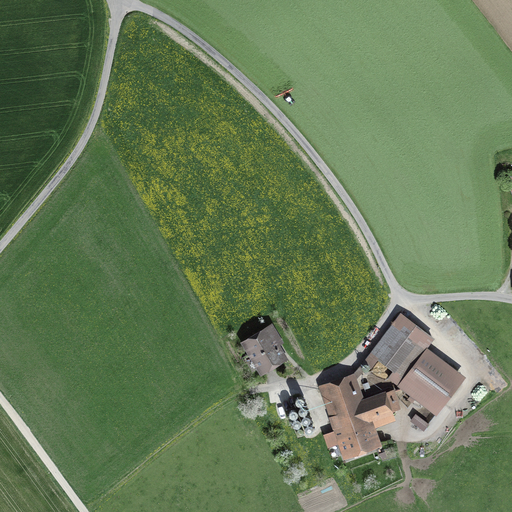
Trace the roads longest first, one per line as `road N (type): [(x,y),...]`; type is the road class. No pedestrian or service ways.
road 1 (unclassified): [(127,0),(196,39),(276,111),(347,199),(399,293),(511,299)]
road 2 (unclassified): [(118,0),(84,138),(0,247)]
road 3 (track): [(0,398),(84,511)]
